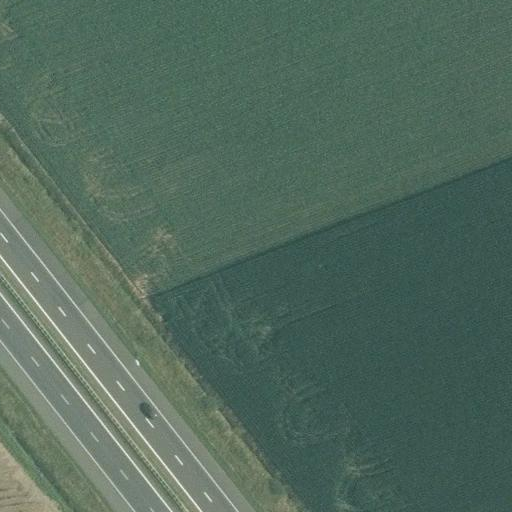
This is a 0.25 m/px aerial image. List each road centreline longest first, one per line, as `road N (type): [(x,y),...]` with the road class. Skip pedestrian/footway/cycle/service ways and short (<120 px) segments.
road 1 (motorway): [(217,511),(0,234)]
road 2 (motorway): [(0,321),(149,511)]
